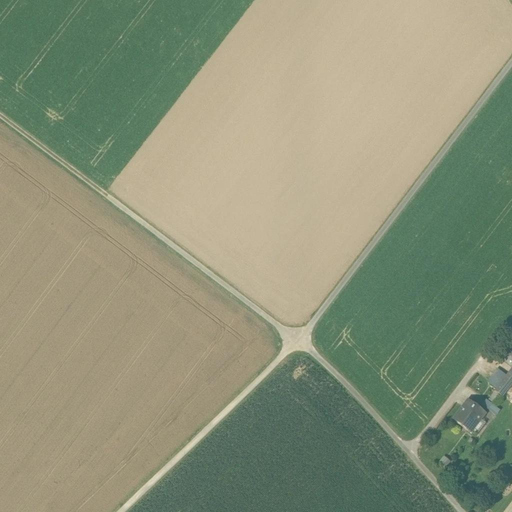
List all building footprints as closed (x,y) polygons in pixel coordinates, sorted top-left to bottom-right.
[(511,342),(499,358),(511,368),(511,342)] [(496,390),(494,392),(502,397),(511,384),(511,368),(506,376),(496,390)] [(496,390),(506,376),(497,370),(487,383),(496,390)] [(499,410),(486,400),(482,405),(496,416),(499,410)] [(485,413),(469,401),(453,421),(469,433),(472,429),(479,420),(485,413)] [(485,424),(479,420),(472,429),(478,433),(485,424)]
